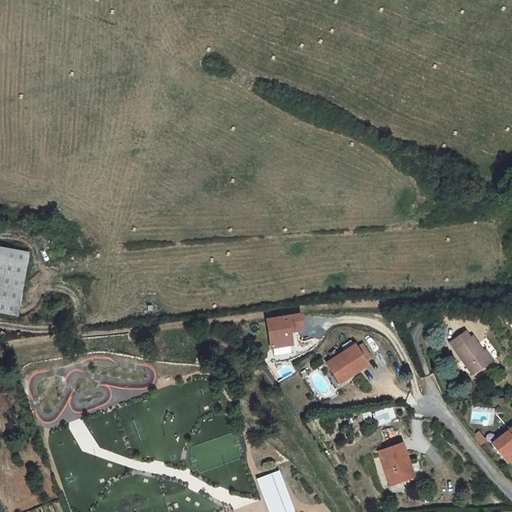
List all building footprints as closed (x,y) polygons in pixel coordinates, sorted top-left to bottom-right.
[(0,314),(15,317),(27,254),(0,248),(0,314)] [(302,314),(269,318),(272,346),(293,343),(291,330),(304,329),(302,314)] [(477,342),(473,336),(456,346),(477,379),(494,368),(487,356),(489,355),(480,341),(477,342)] [(347,351),(356,346),(353,341),(344,346),(347,351)] [(328,363),(337,378),(349,370),(353,376),(369,366),(356,346),(347,351),(340,355),(335,359),(328,363)] [(335,359),(340,355),(337,350),(331,353),(335,359)] [(340,384),(353,376),(349,370),(337,378),(340,384)] [(374,411),(377,424),(396,420),(394,407),(374,411)] [(480,435),(474,440),(481,448),(487,444),(480,435)] [(511,435),(495,448),(509,467),(511,464),(511,435)] [(409,466),(404,448),(380,455),(390,490),(407,485),(401,467),(409,466)] [(414,483),(409,466),(401,467),(407,485),(414,483)] [(260,481),(271,511),(285,511),(285,510),(289,509),(279,481),(274,482),(272,477),(260,481)]
